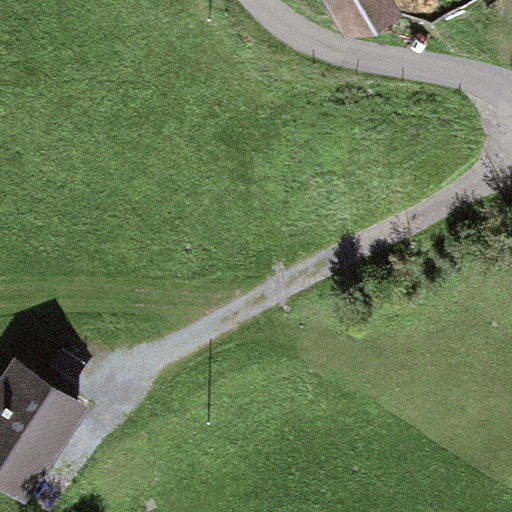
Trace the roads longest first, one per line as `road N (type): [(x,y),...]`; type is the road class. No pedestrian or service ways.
road 1 (track): [(88,438),(140,365),(511,159)]
road 2 (unclassified): [(259,0),(332,47),(511,94)]
